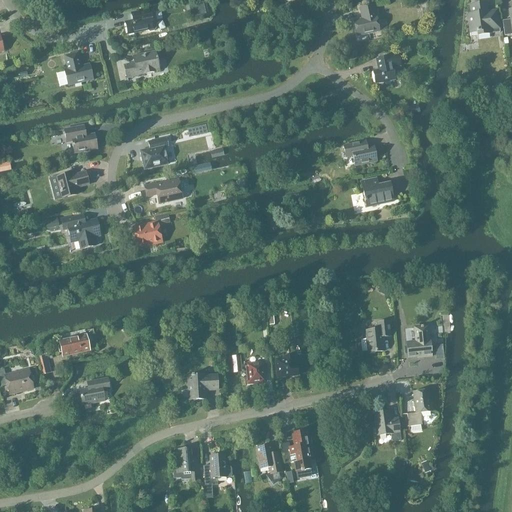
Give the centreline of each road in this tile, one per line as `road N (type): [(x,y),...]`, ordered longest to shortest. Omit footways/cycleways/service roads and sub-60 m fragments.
road 1 (residential): [(0,503),(93,483),(164,433),(384,385)]
road 2 (residential): [(117,208),(113,160),(138,129),(277,93),(313,64)]
road 3 (residential): [(399,165),(385,121),(313,64)]
